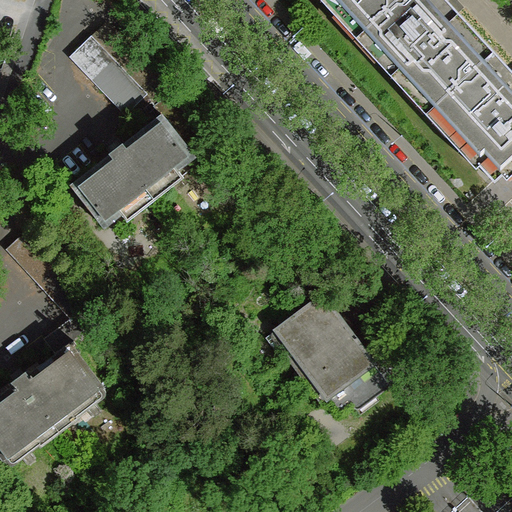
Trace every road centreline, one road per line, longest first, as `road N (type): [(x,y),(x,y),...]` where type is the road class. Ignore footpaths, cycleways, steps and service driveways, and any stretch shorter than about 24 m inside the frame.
road 1 (tertiary): [(170,0),(511,365)]
road 2 (tertiary): [(511,299),(231,0)]
road 3 (residential): [(43,0),(0,131)]
